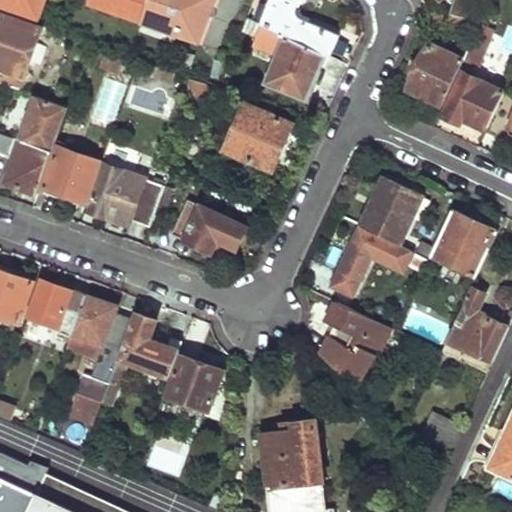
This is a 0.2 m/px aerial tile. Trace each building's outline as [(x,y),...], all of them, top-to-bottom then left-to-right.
[(0,0),(0,3),(37,17),(42,0),(0,0)] [(200,43),(213,0),(88,0),(88,3),(200,43)] [(329,55),(338,33),(294,14),(293,10),(298,0),(268,0),(259,23),(325,53),(329,55)] [(486,9),(459,0),(455,0),(451,15),(458,17),(479,23),(482,17),(484,14),(486,9)] [(476,29),(479,23),(458,17),(451,15),(429,11),(426,17),(449,25),(450,21),(476,29)] [(35,47),(41,27),(0,13),(0,83),(19,90),(32,56),(40,59),(42,50),(35,47)] [(319,68),(325,53),(259,23),(247,17),(242,31),(257,38),(253,46),(275,55),(264,81),(299,94),(305,77),(313,80),(316,81),(322,70),(319,68)] [(485,37),(475,32),(473,35),(461,60),(468,64),(473,62),(485,37)] [(461,60),(473,35),(469,33),(457,56),(430,43),(407,87),(440,104),(461,60)] [(117,73),(122,58),(107,53),(102,67),(117,73)] [(484,129),(503,91),(463,72),(442,116),(460,125),(463,119),(484,129)] [(305,97),(313,80),(305,77),(299,94),(305,97)] [(51,152),(69,108),(38,97),(23,139),(22,141),(51,152)] [(274,171),(293,124),(246,103),(226,150),(274,171)] [(2,134),(3,132),(0,130),(0,154),(8,158),(17,140),(2,134)] [(37,192),(51,152),(22,141),(8,182),(37,192)] [(85,202),(101,160),(59,146),(43,188),(85,202)] [(109,210),(132,219),(150,226),(165,187),(138,175),(105,164),(89,212),(106,218),(109,210)] [(401,244),(425,195),(384,175),(361,224),(401,244)] [(238,250),(247,228),(189,200),(173,236),(212,255),(218,241),(226,244),(238,250)] [(478,275),(499,229),(452,208),(442,230),(431,253),(478,275)] [(129,227),(132,219),(109,210),(106,218),(129,227)] [(431,253),(442,230),(429,223),(414,250),(429,258),(431,253)] [(404,270),(414,250),(401,244),(361,224),(334,280),(356,290),(373,255),(404,270)] [(219,258),(226,244),(218,241),(212,255),(219,258)] [(0,313),(20,321),(35,280),(0,267),(0,313)] [(75,329),(87,295),(44,278),(31,314),(50,321),(49,327),(73,336),(75,329)] [(487,372),(509,326),(490,316),(488,320),(476,314),(486,292),(473,284),(442,351),(487,372)] [(107,342),(119,305),(88,293),(87,295),(75,329),(107,342)] [(387,324),(373,318),(336,300),(328,318),(336,323),(332,329),(346,336),(361,344),(377,352),(384,355),(396,329),(387,324)] [(396,329),(405,310),(397,305),(387,324),(396,329)] [(172,372),(181,348),(169,344),(171,337),(152,329),(156,318),(138,311),(124,348),(146,357),(145,361),(172,372)] [(357,349),(361,344),(346,336),(344,338),(357,349)] [(357,386),(377,352),(361,344),(357,349),(344,338),(330,362),(357,386)] [(211,407),(225,368),(219,366),(220,361),(201,354),(199,358),(183,352),(168,392),(211,407)] [(99,402),(113,367),(89,358),(77,392),(99,402)] [(122,366),(125,361),(118,358),(116,363),(122,366)] [(114,390),(118,380),(113,378),(108,387),(114,390)] [(0,415),(12,419),(15,408),(0,402),(0,415)] [(452,446),(465,421),(437,408),(425,434),(452,446)] [(324,504),(316,419),(266,425),(266,433),(261,433),(269,510),(291,507),(324,504)] [(511,474),(511,419),(491,465),(511,474)] [(133,511),(0,449),(0,511),(133,511)]
